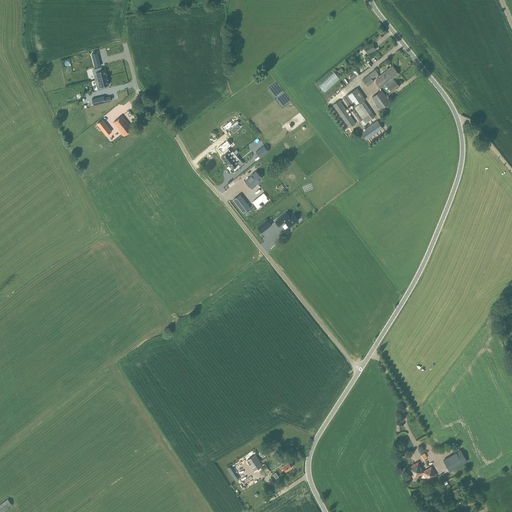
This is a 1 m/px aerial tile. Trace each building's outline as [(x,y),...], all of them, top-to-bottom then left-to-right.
[(367,54),(376,49),(373,43),(364,48),(367,54)] [(100,65),(97,52),(92,54),(95,67),(100,65)] [(336,75),(345,69),(342,65),(334,72),(336,75)] [(393,78),(399,74),(393,66),(387,70),(388,72),(382,77),(380,76),(376,79),(378,80),(376,82),(380,88),(385,84),(392,92),(400,86),(396,81),(396,82),(393,78)] [(97,75),(94,75),(95,80),(108,77),(107,74),(106,75),(105,69),(102,70),(101,68),(95,69),(97,75)] [(372,79),(379,74),(375,69),(369,75),(372,79)] [(345,78),(342,80),(344,82),(350,79),(348,74),(344,76),(345,78)] [(108,77),(95,80),(96,84),(99,84),(101,90),(107,88),(106,85),(109,85),(108,79),(108,77)] [(327,99),(344,87),(341,83),(324,95),(327,99)] [(364,101),(367,99),(359,87),(356,89),(346,96),(364,123),(374,116),(364,101)] [(378,93),(372,97),(380,110),(386,105),(378,93)] [(110,96),(104,98),(103,96),(92,99),(94,105),(111,101),(110,96)] [(339,100),(333,104),(348,128),(355,123),(339,100)] [(342,129),(346,127),(339,115),(335,118),(342,129)] [(114,123),(124,136),(133,129),(122,116),(114,123)] [(103,120),(98,123),(108,136),(112,132),(103,120)] [(361,132),(361,133),(366,140),(383,128),(377,121),(373,124),(361,132)] [(77,150),(86,160),(105,144),(96,134),(77,150)] [(217,147),(221,153),(222,152),(228,148),(232,144),(228,138),(217,147)] [(263,155),(269,151),(264,145),(256,152),(261,158),(263,155)] [(224,154),(220,157),(226,163),(236,155),(232,151),(231,152),(228,148),(222,152),(224,154)] [(236,155),(226,163),(232,169),(234,168),(236,170),(240,166),(236,161),(239,159),(236,155)] [(259,182),(258,182),(262,177),(256,171),(252,176),(251,175),(246,182),(253,189),(259,182)] [(231,187),(236,181),(227,172),(221,178),(231,187)] [(243,213),(250,207),(240,194),(233,200),(243,213)] [(268,200),(266,197),(263,194),(253,202),(257,208),(260,206),(258,204),(262,200),(264,204),(268,200)] [(290,217),(287,212),(276,221),(279,226),(285,221),(290,227),(299,220),(294,214),(290,217)] [(262,233),(272,225),(267,219),(256,227),(262,233)] [(256,450),(246,433),(233,440),(241,454),(251,449),(253,452),(256,450)] [(449,471),(467,461),(461,450),(456,453),(456,452),(447,458),(448,458),(443,460),(449,471)] [(247,460),(254,471),(262,466),(255,455),(247,460)] [(401,461),(405,468),(416,462),(413,458),(409,460),(407,457),(401,461)] [(406,468),(413,479),(423,473),(427,481),(436,475),(431,466),(424,471),(418,461),(406,468)] [(286,471),(292,467),(289,462),(280,468),(282,470),(284,469),(286,471)] [(465,490),(474,485),(471,480),(462,485),(465,490)] [(466,507),(474,503),(471,497),(464,500),(465,503),(463,504),(462,502),(457,503),(460,508),(464,507),(464,506),(466,506),(466,507)] [(0,511),(2,511),(13,505),(8,499),(0,504),(0,511)]
